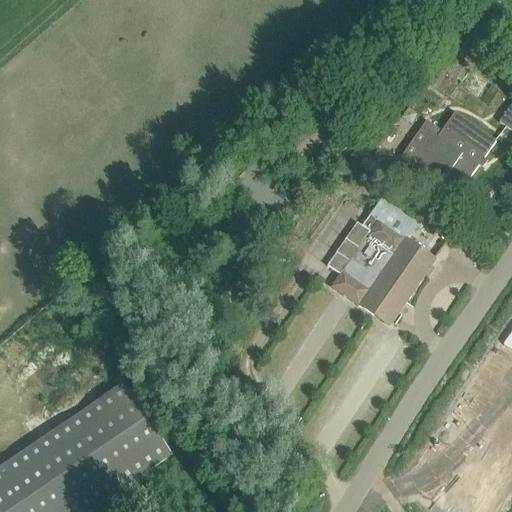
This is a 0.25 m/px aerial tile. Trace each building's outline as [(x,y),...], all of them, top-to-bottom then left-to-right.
[(465,38),(456,51),(471,61),(479,48),(465,38)] [(368,75),(352,90),(362,101),(378,86),(368,75)] [(511,106),(500,124),(503,126),(511,132),(511,106)] [(400,158),(457,198),(496,143),(480,131),(455,114),(442,131),(426,120),(400,158)] [(257,161),(228,189),(263,226),(292,198),(264,168),(257,161)] [(333,289),(388,327),(434,261),(379,222),(379,223),(370,217),(362,228),(357,224),(327,267),(341,277),(333,289)] [(123,385),(0,469),(0,511),(89,511),(172,456),(123,385)]
